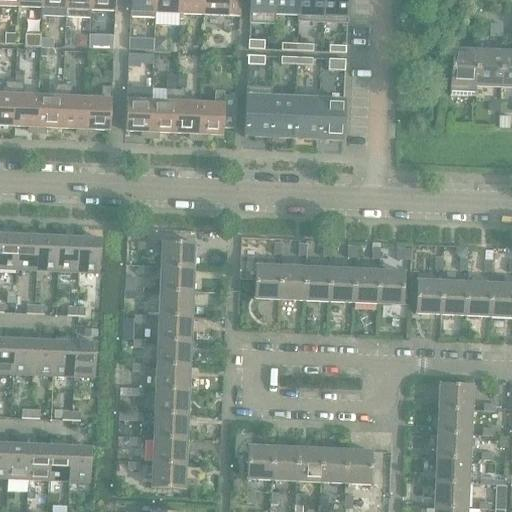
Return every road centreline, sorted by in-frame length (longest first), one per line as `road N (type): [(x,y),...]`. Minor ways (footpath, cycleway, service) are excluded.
road 1 (residential): [(0,187),(379,203)]
road 2 (residential): [(385,364),(269,357),(255,360),(252,386),(262,402),(364,408),(382,394)]
road 3 (residential): [(379,203),(385,0)]
road 4 (residential): [(379,203),(511,208)]
road 5 (residential): [(511,371),(385,364)]
